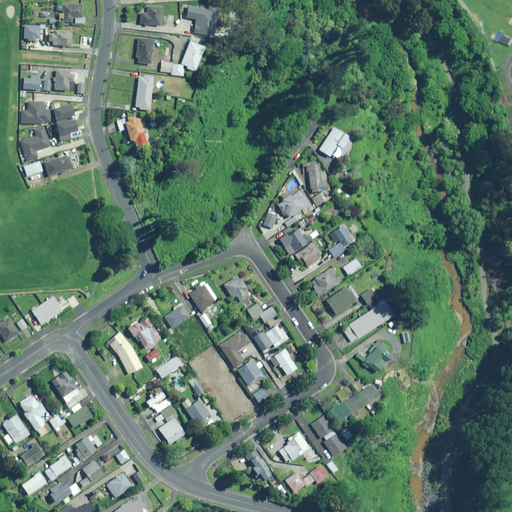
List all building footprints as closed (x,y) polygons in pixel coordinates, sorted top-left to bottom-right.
[(82,18),(82,5),(62,5),(62,14),(59,14),(59,19),(63,18),(63,22),(72,22),(72,18),(75,18),(75,24),(85,23),(85,17),(82,18)] [(219,8),(208,6),(207,10),(188,7),(186,18),(195,20),(193,33),(213,37),(219,8)] [(162,8),(147,7),(146,14),(140,14),(139,25),(161,26),(162,8)] [(40,26),(24,26),(23,40),(39,40),(40,26)] [(511,44),(511,35),(501,30),(497,39),(511,46),(511,44)] [(72,32),(49,31),(48,41),(53,42),(52,46),(71,47),(72,32)] [(152,40),(138,39),(136,57),(138,57),(138,63),(150,64),(152,40)] [(203,47),(189,42),(180,64),(186,66),(185,68),(194,72),(203,47)] [(172,63),(161,62),(160,72),(170,73),(170,75),(182,76),(183,66),(172,64),(172,63)] [(75,72),(56,71),(54,90),(68,91),(69,81),(74,82),(75,72)] [(139,75),(135,107),(138,108),(138,109),(150,111),(154,77),(139,75)] [(40,76),(31,76),(31,79),(24,78),(24,89),(39,90),(40,76)] [(62,113),(63,104),(42,103),(41,113),(34,113),(34,121),(48,121),(56,122),(56,113),(62,113)] [(147,145),(144,136),(140,120),(136,121),(135,117),(124,120),(117,122),(120,131),(127,129),(130,141),(135,140),(137,148),(147,145)] [(151,128),(156,125),(153,120),(148,123),(151,128)] [(34,127),(23,130),(28,149),(39,149),(39,139),(50,134),(48,121),(34,127)] [(349,138),(332,128),(318,150),(328,157),(336,145),(342,149),(349,138)] [(72,169),(68,155),(44,163),(48,176),(72,169)] [(42,171),(39,162),(24,167),(27,176),(42,171)] [(321,182),(317,163),(306,166),(312,193),(325,190),(323,182),(321,182)] [(302,210),(310,205),(300,189),(276,204),(283,216),(286,215),(288,219),(302,210)] [(316,207),(330,199),(327,196),(324,198),(321,194),(312,199),(316,207)] [(302,210),(306,216),(314,211),(310,205),(302,210)] [(288,219),(284,222),(288,228),(306,216),(302,210),(288,219)] [(276,219),(266,216),(263,225),(272,229),(276,219)] [(352,241),(342,227),(330,234),(337,245),(329,250),(334,258),(347,249),(344,246),(352,241)] [(304,238),(298,229),(288,236),(287,234),(278,240),(289,255),(319,235),(316,230),(304,238)] [(315,241),(310,245),(294,255),(303,270),(319,260),(318,257),(320,255),(318,251),(320,249),(315,241)] [(361,267),(355,259),(342,268),(348,276),(361,267)] [(341,281),(332,268),(311,282),(314,286),(312,287),(319,296),(341,281)] [(234,277),(223,285),(232,299),(235,296),(239,303),(249,297),(244,290),(247,288),(240,279),(237,281),(234,277)] [(204,286),(203,285),(189,295),(201,312),(218,300),(206,284),(204,286)] [(359,299),(349,285),(326,301),(336,315),(359,299)] [(360,295),(367,305),(376,299),(370,289),(360,295)] [(376,299),(367,305),(370,311),(351,323),(352,325),(343,331),(351,343),(370,331),(371,332),(385,324),(384,322),(393,316),(387,308),(390,307),(383,295),(376,299)] [(55,309),(48,298),(32,308),(39,319),(55,309)] [(190,316),(182,305),(181,302),(172,308),(174,310),(164,317),(171,328),(190,316)] [(263,312),(258,303),(247,310),(253,320),(260,316),(264,323),(277,315),(272,307),(263,312)] [(211,324),(204,313),(199,317),(206,327),(211,324)] [(202,326),(197,316),(191,319),(193,323),(191,325),(194,330),(202,326)] [(19,333),(8,317),(0,322),(0,333),(6,342),(19,333)] [(27,327),(22,319),(17,323),(22,331),(27,327)] [(137,322),(127,329),(133,338),(134,337),(137,341),(139,340),(145,349),(160,339),(146,319),(138,324),(137,322)] [(279,330),(276,326),(265,333),(264,331),(254,338),(262,352),(274,345),(275,347),(288,339),(282,328),(279,330)] [(251,342),(243,328),(232,335),(233,337),(220,346),(235,369),(244,362),(237,351),(251,342)] [(143,367),(133,348),(120,332),(107,343),(119,357),(128,375),(143,367)] [(363,364),(362,365),(366,368),(367,366),(376,373),(389,355),(387,354),(391,349),(382,342),(379,346),(375,344),(369,352),(370,354),(367,359),(358,352),(354,357),(363,364)] [(163,356),(157,348),(146,356),(150,362),(156,358),(157,361),(163,356)] [(297,369),(285,349),(269,358),(276,368),(280,365),(286,375),(297,369)] [(182,365),(176,356),(156,370),(161,379),(182,365)] [(264,376),(253,360),(237,371),(251,393),(259,387),(256,382),(264,376)] [(70,409),(78,403),(89,396),(84,389),(80,392),(66,371),(51,381),(70,409)] [(196,376),(189,380),(197,395),(204,391),(196,376)] [(232,384),(229,381),(220,387),(222,389),(217,392),(227,408),(234,404),(232,401),(240,395),(236,389),(238,388),(234,382),(232,384)] [(345,418),(378,396),(370,384),(339,405),(338,404),(328,411),(339,427),(347,422),(345,418)] [(171,405),(173,403),(165,390),(152,398),(145,403),(148,408),(150,406),(152,409),(153,409),(157,414),(160,412),(171,405)] [(38,404),(32,395),(19,403),(25,413),(23,414),(27,420),(28,419),(35,430),(46,424),(41,416),(46,412),(40,403),(38,404)] [(210,415),(200,399),(185,409),(197,428),(205,423),(203,420),(210,415)] [(78,403),(70,409),(73,414),(67,418),(74,429),(93,416),(86,406),(82,409),(78,403)] [(165,419),(176,412),(171,405),(160,412),(162,414),(155,418),(158,423),(164,418),(165,419)] [(65,423),(58,414),(49,421),(55,430),(65,423)] [(29,434),(16,415),(2,424),(16,444),(29,434)] [(336,436),(324,417),(311,425),(320,439),(323,437),(325,440),(323,442),(332,457),(346,448),(337,435),(336,436)] [(186,436),(174,418),(157,429),(168,445),(175,441),(176,443),(186,436)] [(346,428),(339,432),(345,441),(352,436),(346,428)] [(309,448),(298,432),(287,439),(289,442),(287,443),(281,435),(264,447),(272,457),(279,452),(287,464),(302,453),(309,448)] [(13,442),(7,434),(3,437),(8,445),(13,442)] [(92,445),(95,443),(98,448),(102,445),(96,435),(92,438),(90,436),(75,445),(84,458),(95,451),(92,445)] [(44,455),(37,444),(20,456),(28,467),(44,455)] [(271,475),(255,449),(244,457),(257,477),(260,482),(271,475)] [(129,459),(124,450),(115,455),(121,464),(129,459)] [(44,471),(51,481),(57,478),(56,476),(72,466),(64,455),(58,459),(59,460),(49,467),(50,468),(44,471)] [(99,468),(94,461),(82,469),(92,483),(104,475),(99,468)] [(336,470),(331,461),(326,465),(331,473),(336,470)] [(316,484),(327,477),(319,465),(308,473),(309,475),(301,480),(296,472),(283,480),(292,493),(303,485),(304,487),(314,480),(316,484)] [(146,481),(140,472),(133,476),(139,486),(146,481)] [(46,483),(40,473),(21,485),(28,495),(46,483)] [(132,487),(123,474),(106,485),(115,499),(132,487)] [(75,483),(69,487),(67,483),(62,487),(60,483),(50,490),(52,493),(50,495),(55,503),(71,492),(73,496),(81,491),(75,483)] [(281,486),(277,489),(280,494),(285,491),(281,486)] [(144,507),(137,497),(115,511),(114,511),(141,511),(140,510),(144,507)] [(58,511),(94,511),(95,511),(89,503),(80,509),(79,506),(74,510),(70,505),(58,511)]
